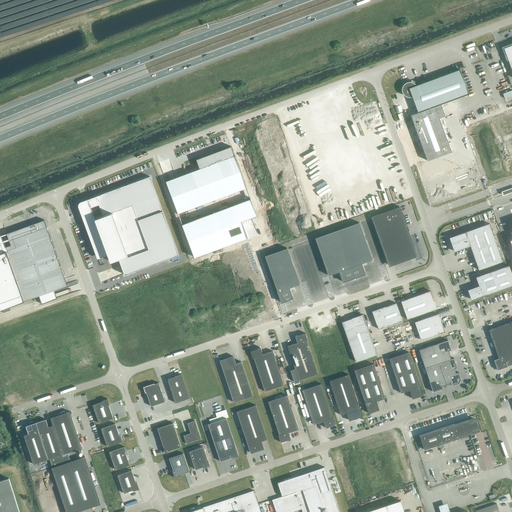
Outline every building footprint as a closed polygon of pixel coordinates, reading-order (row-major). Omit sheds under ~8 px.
[(445,116),(440,105),(469,94),(460,69),(416,86),(415,84),(413,83),(412,82),(410,82),(408,82),(407,83),(405,83),(404,84),(403,86),(402,87),(402,89),(402,91),(402,92),(403,94),(404,95),(405,96),(429,160),(451,152),(439,118),(445,116)] [(509,109),(511,107),(511,91),(503,95),(505,100),(506,100),(509,109)] [(198,169),(165,182),(180,223),(248,198),(230,147),(195,160),(198,169)] [(179,258),(151,180),(97,199),(102,197),(107,210),(102,212),(104,218),(96,221),(97,225),(86,228),(98,261),(109,257),(110,261),(123,256),(130,275),(125,277),(179,258)] [(256,215),(250,199),(182,224),(194,257),(246,237),(240,221),(256,215)] [(371,217),(376,231),(405,221),(403,217),(404,216),(402,217),(401,214),(402,213),(400,207),(371,217)] [(0,309),(67,286),(44,221),(1,236),(0,236),(0,309)] [(406,226),(405,221),(376,231),(383,252),(412,242),(408,231),(409,230),(407,231),(405,227),(406,226)] [(372,260),(359,223),(315,238),(328,275),(339,271),(343,282),(365,274),(361,264),(372,260)] [(489,224),(451,237),(457,252),(471,247),(479,270),(502,261),(489,224)] [(416,254),(412,242),(383,252),(388,265),(392,263),(392,266),(411,259),(410,257),(416,254)] [(300,284),(287,248),(265,256),(281,302),(292,298),(289,288),(300,284)] [(479,286),(469,289),(473,300),(511,285),(511,275),(508,266),(476,277),(479,286)] [(407,319),(436,309),(430,291),(401,301),(407,319)] [(402,321),(396,303),(372,311),(379,329),(402,321)] [(421,340),(444,332),(438,314),(415,322),(421,340)] [(362,315),(342,322),(356,362),(376,355),(362,315)] [(511,321),(489,330),(499,359),(494,360),(497,370),(511,365),(511,321)] [(287,346),(295,369),(290,370),(294,382),(299,380),(318,374),(307,341),(308,340),(305,333),(300,335),(295,335),(296,338),(297,343),(287,346)] [(447,340),(419,350),(426,371),(440,367),(455,362),(453,358),(451,359),(448,351),(451,350),(447,340)] [(7,345),(0,347),(0,395),(21,388),(7,345)] [(253,359),(254,358),(265,392),(284,385),(272,351),(263,354),(261,350),(259,347),(255,350),(250,351),(253,359)] [(408,352),(389,359),(401,393),(409,390),(412,399),(423,395),(408,352)] [(253,397),(241,362),(235,363),(233,356),(219,360),(222,368),(233,403),(247,398),(253,397)] [(444,377),(458,372),(456,373),(454,369),(457,368),(455,362),(440,367),(444,377)] [(373,364),(354,370),(368,413),(379,410),(376,401),(385,398),(373,364)] [(440,367),(426,371),(433,392),(443,389),(442,386),(446,385),(444,377),(440,367)] [(444,377),(446,385),(451,383),(452,386),(459,383),(461,379),(458,372),(444,377)] [(181,374),(167,379),(175,403),(189,398),(181,374)] [(348,375),(329,381),(340,416),(346,414),(348,421),(362,416),(348,375)] [(227,397),(230,396),(225,379),(222,380),(227,397)] [(154,383),(143,387),(145,393),(146,393),(151,407),(165,402),(159,383),(154,384),(154,383)] [(326,428),(331,426),(335,424),(333,417),(332,417),(321,384),(302,390),(313,425),(323,421),(325,426),(326,428)] [(290,440),(290,437),(289,433),(298,430),(287,395),(268,402),(279,435),(278,435),(281,442),(285,441),(290,440)] [(106,399),(102,401),(102,402),(93,405),(99,423),(113,419),(108,405),(109,405),(107,399),(106,399)] [(264,448),(262,442),(267,440),(255,405),(236,411),(250,453),(264,448)] [(216,417),(209,420),(210,423),(226,418),(228,417),(226,410),(215,413),(216,417)] [(36,423),(48,459),(49,459),(51,468),(65,511),(77,511),(100,504),(84,457),(70,462),(67,453),(82,448),(69,412),(50,418),(53,426),(48,427),(46,419),(36,423)] [(234,458),(238,456),(238,455),(226,418),(210,423),(208,424),(220,462),(233,457),(234,458)] [(424,450),(469,435),(476,432),(475,430),(479,429),(476,420),(469,422),(468,419),(419,435),(424,450)] [(195,421),(187,423),(190,433),(183,436),(186,444),(201,439),(195,421)] [(48,459),(36,423),(26,426),(28,434),(24,435),(33,464),(48,459)] [(173,423),(157,428),(165,452),(181,447),(173,423)] [(115,424),(101,428),(107,447),(121,442),(122,441),(121,437),(120,437),(115,424)] [(368,452),(380,488),(408,479),(396,443),(368,452)] [(109,452),(115,470),(130,465),(125,452),(126,452),(124,447),(123,447),(109,452)] [(210,466),(203,447),(189,451),(195,470),(203,467),(203,468),(210,466)] [(380,488),(368,452),(339,462),(351,498),(380,488)] [(169,458),(173,472),(172,472),(174,478),(180,476),(180,475),(189,472),(183,453),(169,458)] [(275,511),(293,511),(302,509),(302,511),(339,511),(324,467),(277,483),(282,496),(272,500),(275,511)] [(133,491),(139,489),(137,483),(136,484),(132,472),(131,470),(117,475),(124,493),(133,490),(133,491)] [(19,511),(9,478),(0,481),(0,511),(19,511)] [(260,511),(254,491),(189,511),(260,511)] [(404,511),(400,500),(365,511),(467,511),(466,511),(404,511)] [(447,511),(450,511),(447,501),(438,504),(441,511),(447,511)]
